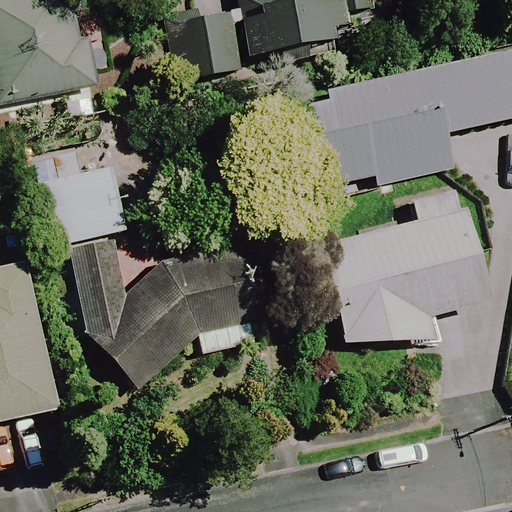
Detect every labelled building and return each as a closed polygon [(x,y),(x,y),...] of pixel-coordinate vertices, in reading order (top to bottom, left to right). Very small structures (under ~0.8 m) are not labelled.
[(83,0),(0,0),(0,107),(94,97),(83,0)] [(245,0),(256,61),(372,40),(365,0),(245,0)] [(219,26),(166,32),(174,95),(226,88),(219,26)] [(122,256),(118,239),(100,151),(35,165),(53,251),(66,249),(78,340),(132,397),(194,338),(196,361),(245,354),(241,331),(227,265),(163,275),(159,251),(122,256)] [(481,310),(457,198),(412,208),(416,229),(318,250),(341,359),(427,340),(423,322),(481,310)] [(0,427),(53,416),(23,267),(0,271),(0,427)]
